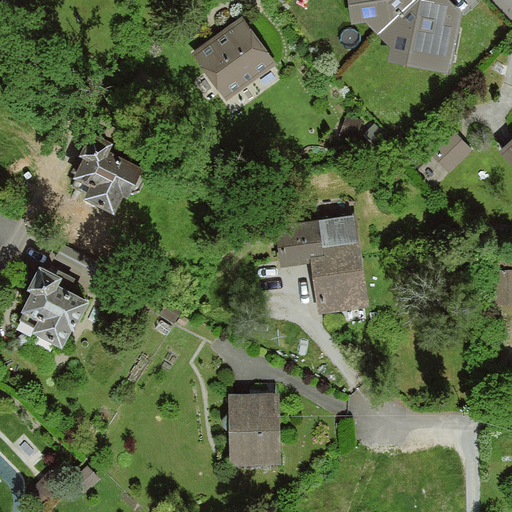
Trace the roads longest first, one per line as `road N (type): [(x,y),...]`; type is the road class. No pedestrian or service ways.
road 1 (unknown): [(242,351),(352,413),(389,421),(300,283)]
road 2 (residential): [(380,421),(511,421)]
